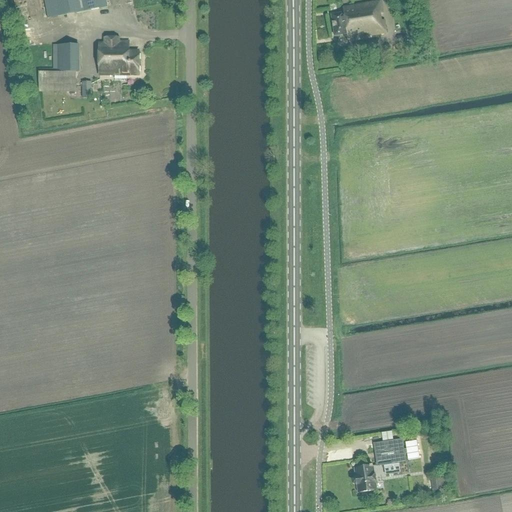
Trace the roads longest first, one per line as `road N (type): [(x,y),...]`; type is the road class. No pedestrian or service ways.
road 1 (unclassified): [(192,511),(189,0)]
road 2 (primary): [(293,511),(292,0)]
